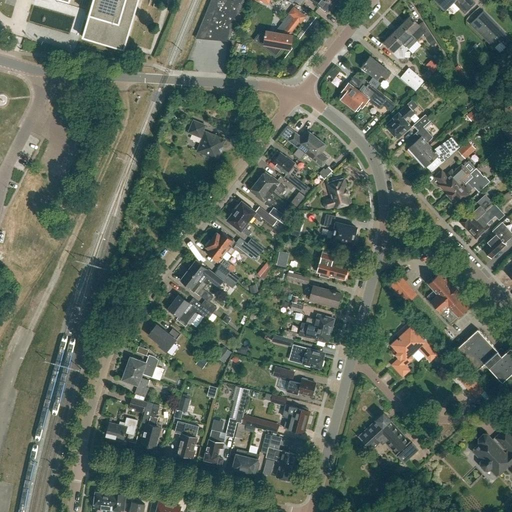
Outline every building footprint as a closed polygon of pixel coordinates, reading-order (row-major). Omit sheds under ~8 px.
[(62,0),(70,2),(70,0),(93,0),(83,37),(82,37),(125,50),(125,49),(139,0),(62,0)] [(211,0),(199,30),(220,38),(221,36),(229,39),(240,11),(244,0),(211,0)] [(317,0),(316,1),(322,5),(320,7),(325,11),(326,9),(327,10),(335,0),(334,0),(317,0)] [(436,0),(440,3),(438,5),(444,10),(453,2),(464,14),(475,3),(472,0),(436,0)] [(288,35),(304,15),(294,7),(289,14),(290,14),(276,33),(267,31),(266,34),(265,34),(265,35),(261,32),(255,39),(276,56),(283,47),(290,48),(292,35),(288,35)] [(493,47),(506,35),(483,11),(470,24),(493,47)] [(419,25),(410,16),(401,25),(411,35),(416,40),(423,33),(432,46),(436,42),(423,22),(419,25)] [(407,48),(416,40),(411,35),(401,25),(393,33),(402,43),(407,48)] [(405,51),(407,48),(402,43),(393,33),(384,42),(398,56),(398,58),(405,58),(405,51)] [(222,58),(222,41),(213,41),(213,58),(222,58)] [(379,59),(386,64),(389,59),(382,55),(379,59)] [(386,79),(391,73),(385,69),(385,68),(370,56),(361,67),(377,79),(380,75),(386,79)] [(433,73),(439,67),(432,60),(426,65),(433,73)] [(405,73),(420,86),(424,81),(409,68),(405,73)] [(415,91),(420,86),(405,73),(400,78),(415,91)] [(348,104),(358,91),(357,90),(362,83),(354,76),(342,91),(343,92),(339,97),(348,104)] [(373,78),(369,83),(375,88),(379,83),(373,78)] [(358,111),(362,106),(368,99),(379,107),(386,99),(368,85),(361,93),(358,91),(348,104),(358,111)] [(384,106),(391,111),(395,106),(388,100),(384,106)] [(413,100),(407,105),(413,111),(418,106),(413,100)] [(406,132),(412,127),(406,120),(414,112),(413,111),(407,105),(385,125),(397,138),(405,131),(406,132)] [(472,121),(480,114),(476,108),(467,115),(472,121)] [(430,120),(426,114),(414,125),(419,131),(423,126),(430,120)] [(217,160),(225,140),(203,131),(205,125),(193,121),(188,132),(203,138),(197,152),(202,154),(203,156),(204,158),(205,159),(207,160),(208,159),(210,159),(211,157),(217,160)] [(511,143),(511,121),(502,128),(511,143)] [(427,143),(433,137),(423,126),(419,131),(416,133),(420,138),(408,148),(409,149),(407,150),(413,156),(415,158),(429,145),(427,143)] [(282,134),(288,139),(293,133),(287,128),(282,134)] [(290,140),(305,152),(317,138),(308,131),(301,139),(294,134),(290,140)] [(317,138),(305,152),(321,165),(326,158),(319,153),(326,145),(317,138)] [(429,145),(415,158),(415,159),(421,164),(420,165),(422,167),(422,166),(423,167),(425,166),(425,167),(437,157),(442,163),(459,147),(451,138),(440,145),(434,150),(429,145)] [(465,159),(476,149),(469,141),(458,150),(465,159)] [(287,174),(284,178),(293,185),(297,188),(300,191),(304,186),(300,183),(294,178),(293,177),(298,170),(292,166),(295,163),(289,158),(288,159),(280,153),(272,162),(287,174)] [(448,194),(462,182),(459,178),(469,169),(465,164),(463,166),(462,164),(453,172),(452,170),(446,176),(442,171),(436,177),(441,183),(439,185),(448,194)] [(333,171),(328,167),(325,170),(324,168),(318,174),(324,180),(333,171)] [(454,202),(458,198),(460,201),(471,191),(470,191),(474,187),(478,192),(479,192),(490,182),(484,177),(476,169),(462,182),(448,194),(454,202)] [(257,181),(272,192),(274,189),(280,193),(285,187),(279,183),(280,182),(273,177),(273,178),(265,172),(257,181)] [(329,209),(333,208),(335,207),(350,203),(343,178),(328,183),(332,197),(327,199),(324,200),(323,203),(324,207),(326,209),(329,209)] [(269,196),(272,192),(257,181),(250,190),(258,197),(257,198),(264,203),(264,202),(270,207),(275,200),(269,196)] [(494,204),(485,194),(483,196),(484,197),(477,204),(476,203),(458,219),(462,223),(461,224),(465,228),(466,228),(467,228),(480,217),(494,204)] [(252,216),(259,221),(262,218),(260,216),(261,216),(242,201),(234,211),(248,221),(252,216)] [(480,217),(467,228),(476,238),(488,226),(486,224),(495,215),(499,219),(504,215),(494,204),(480,217)] [(288,225),(291,219),(275,208),(271,213),(288,225)] [(244,227),(248,221),(234,211),(227,220),(246,235),(246,234),(248,236),(251,232),(244,227)] [(356,228),(334,222),(336,216),(326,213),(323,225),(333,227),(334,225),(335,226),(332,240),(335,240),(334,243),(341,244),(341,242),(352,245),(355,234),(356,234),(357,229),(356,228)] [(278,220),(270,214),(266,220),(274,226),(278,220)] [(499,251),(506,245),(505,243),(511,236),(511,232),(502,222),(492,231),(496,235),(488,242),(490,244),(484,249),(491,257),(498,250),(499,251)] [(292,227),(290,234),(300,237),(302,230),(292,227)] [(260,253),(247,243),(243,248),(222,231),(219,235),(217,233),(211,240),(226,251),(230,245),(239,253),(241,254),(245,254),(246,252),(255,259),(257,257),(260,259),(262,255),(260,254),(260,253)] [(247,243),(260,253),(264,249),(251,238),(247,243)] [(226,251),(211,240),(206,247),(208,249),(206,252),(221,264),(227,268),(231,264),(221,256),(226,251)] [(345,279),(348,267),(332,262),(334,256),(328,255),(322,253),(320,259),(324,260),(320,275),(328,277),(329,275),(345,279)] [(188,270),(202,281),(208,285),(211,280),(218,285),(222,281),(232,289),(236,283),(218,269),(218,270),(215,274),(209,269),(208,269),(196,259),(188,270)] [(240,278),(227,268),(221,264),(217,269),(218,270),(218,269),(236,283),(240,278)] [(208,285),(202,281),(188,270),(180,280),(205,300),(202,304),(213,313),(217,308),(209,302),(213,297),(203,289),(207,284),(208,285)] [(296,281),(296,282),(308,285),(310,277),(298,275),(288,272),(286,279),(296,281)] [(441,272),(429,283),(439,294),(431,301),(451,323),(471,304),(461,293),(462,293),(452,282),(451,283),(441,272)] [(407,303),(417,295),(400,276),(390,285),(407,303)] [(334,291),(313,286),(310,299),(312,300),(312,301),(318,303),(319,301),(337,307),(341,294),(336,292),(334,291)] [(189,302),(179,295),(169,308),(179,316),(177,319),(186,326),(194,315),(193,315),(198,310),(209,318),(213,313),(202,304),(193,298),(189,302)] [(302,313),(304,306),(292,303),(290,310),(302,313)] [(302,322),(331,330),(334,319),(318,314),(316,321),(314,321),(315,320),(307,318),(306,323),(302,322)] [(328,341),(331,330),(302,322),(299,334),(312,338),(312,337),(328,341)] [(432,350),(414,330),(416,327),(411,322),(405,328),(398,334),(401,336),(392,344),(399,352),(397,354),(400,358),(393,365),(403,375),(409,370),(404,365),(412,358),(409,355),(418,346),(423,352),(426,355),(432,350)] [(163,330),(156,325),(149,335),(160,344),(159,346),(167,352),(180,334),(172,328),(169,333),(164,329),(163,330)] [(498,351),(478,329),(455,349),(476,371),(485,363),(502,382),(511,373),(511,347),(505,352),(501,348),(498,351)] [(283,337),(294,340),(296,332),(288,330),(288,331),(285,330),(283,337)] [(283,337),(281,344),(292,347),(294,340),(283,337)] [(303,363),(305,363),(305,364),(310,366),(310,364),(321,367),(325,354),(314,351),(314,350),(293,344),(289,360),(303,364),(303,363)] [(149,350),(140,347),(138,352),(147,356),(149,350)] [(220,350),(216,355),(224,362),(228,356),(220,350)] [(126,368),(142,374),(152,377),(156,367),(158,360),(155,357),(149,355),(146,363),(130,357),(126,368)] [(295,372),(284,369),(275,367),(273,375),(282,378),(292,381),(295,372)] [(141,378),(142,374),(126,368),(122,379),(138,385),(135,393),(145,397),(148,388),(146,387),(148,381),(141,378)] [(467,387),(474,381),(465,371),(459,377),(467,387)] [(300,384),(290,381),(287,392),(298,395),(299,392),(312,396),(312,394),(314,395),(315,390),(313,389),(315,383),(307,380),(307,379),(302,378),(300,384)] [(241,423),(249,390),(240,388),(232,418),(230,418),(225,436),(233,438),(237,422),(241,423)] [(272,395),(267,394),(265,400),(270,402),(284,405),(286,398),(272,394),(272,395)] [(182,396),(178,410),(186,412),(190,399),(182,396)] [(147,402),(131,398),(129,407),(135,409),(134,411),(144,413),(147,402)] [(145,430),(144,430),(143,435),(141,444),(155,447),(157,440),(156,440),(157,435),(159,435),(161,427),(156,425),(158,418),(156,417),(160,405),(147,402),(144,413),(142,422),(147,423),(145,430)] [(286,403),(282,416),(291,418),(290,423),(285,422),(284,428),(292,430),(292,432),(301,435),(302,430),(304,431),(306,422),(308,414),(307,413),(308,409),(299,406),(298,408),(290,406),(290,404),(286,403)] [(384,442),(396,455),(411,441),(384,412),(358,436),(362,440),(362,441),(361,442),(361,443),(361,444),(362,445),(362,446),(363,446),(363,447),(364,447),(365,447),(366,447),(367,447),(367,446),(368,446),(372,450),(381,442),(382,444),(384,442)] [(242,422),(263,428),(277,432),(279,426),(279,424),(244,415),(242,422)] [(134,435),(137,420),(127,417),(125,424),(127,424),(127,427),(110,422),(109,428),(107,428),(106,433),(107,434),(107,435),(117,438),(116,440),(122,442),(122,439),(124,440),(125,433),(134,435)] [(194,447),(195,444),(196,437),(192,436),(194,428),(177,423),(175,432),(182,434),(180,441),(181,442),(180,446),(179,445),(179,447),(179,448),(178,452),(180,454),(191,457),(193,449),(193,450),(194,447)] [(246,426),(238,424),(235,435),(235,436),(235,437),(242,439),(245,430),(254,432),(255,428),(246,425),(246,426)] [(511,435),(505,429),(493,440),(487,434),(484,434),(479,438),(479,441),(481,443),(473,450),(482,460),(481,461),(481,465),(485,469),(488,469),(490,468),(497,475),(511,460),(511,435)] [(211,430),(204,458),(208,459),(207,463),(221,467),(223,459),(218,458),(220,448),(222,449),(225,438),(223,437),(219,436),(221,432),(211,430)] [(291,441),(291,433),(276,432),(275,440),(291,441)] [(266,454),(271,435),(266,434),(261,452),(266,454)] [(248,452),(243,473),(252,475),(252,473),(257,474),(259,464),(257,463),(259,455),(254,453),(256,447),(250,446),(248,452)] [(288,482),(296,454),(269,447),(266,457),(280,461),(278,469),(279,469),(277,477),(283,479),(282,480),(288,482)] [(243,473),(248,452),(236,449),(231,467),(236,469),(235,470),(243,473)] [(404,463),(409,458),(403,451),(397,456),(404,463)] [(96,510),(103,511),(104,508),(110,509),(113,491),(112,491),(112,493),(96,491),(94,507),(96,507),(96,510)] [(113,491),(110,509),(113,509),(112,511),(120,511),(120,510),(124,510),(126,493),(113,491)] [(142,511),(145,504),(133,501),(130,511),(142,511)] [(178,511),(180,507),(178,506),(178,505),(175,504),(173,505),(167,503),(166,502),(163,501),(161,502),(160,502),(156,511),(178,511)]
